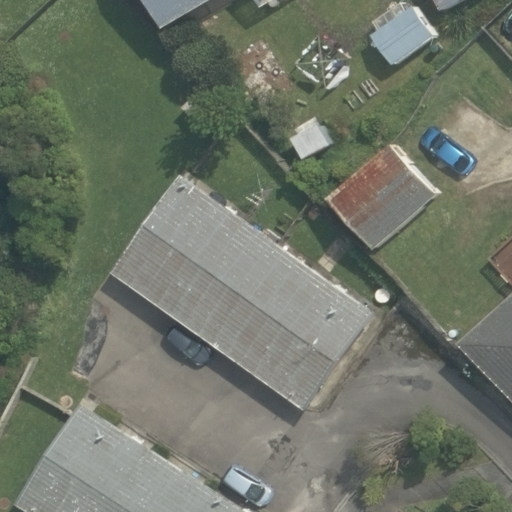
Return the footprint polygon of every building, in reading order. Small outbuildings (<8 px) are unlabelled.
[(277,0),(155,0),(171,26),(215,0),(262,0),(267,6),(277,0)] [(464,0),(439,0),(445,10),(464,0)] [(397,62),(440,32),(419,2),(376,33),(397,62)] [(381,247),(442,192),(393,138),(332,193),(381,247)] [(184,170),(118,269),(310,407),(381,309),(184,170)] [(511,294),(465,337),(511,387),(511,294)] [(259,511),(84,399),(17,498),(38,511),(259,511)]
